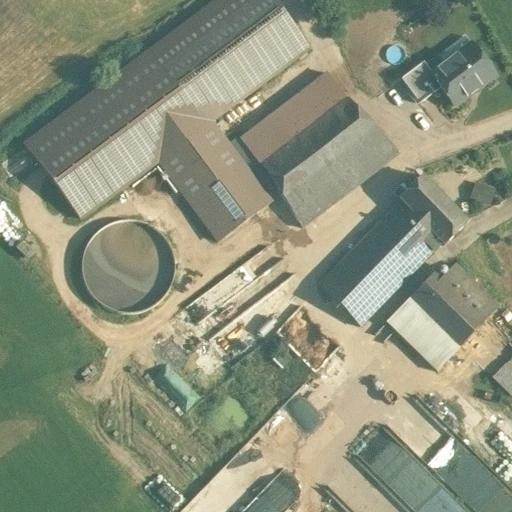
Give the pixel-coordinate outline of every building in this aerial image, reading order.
[(270,0),(217,0),(24,146),(80,221),(158,163),(211,123),(308,50),(270,0)] [(474,50),(448,70),(444,65),(431,75),(430,76),(440,89),(454,108),(494,78),(474,50)] [(423,64),(401,80),(419,105),(440,89),(430,76),(431,75),(423,64)] [(327,74),(240,141),(260,167),(261,166),(347,100),(327,74)] [(347,100),(261,166),(301,229),(398,153),(347,100)] [(270,203),(211,123),(158,163),(217,243),(270,203)] [(466,224),(421,177),(398,200),(400,202),(392,211),(432,253),(440,244),(443,247),(466,224)] [(474,182),(470,199),(492,204),(495,187),(474,182)] [(392,211),(319,286),(359,328),(432,253),(392,211)] [(171,286),(174,268),(170,251),(160,236),(145,226),(127,222),(109,226),(94,237),(84,252),(81,270),(85,287),(95,302),(110,312),(128,316),(146,312),(161,302),(171,286)] [(186,304),(226,363),(298,315),(277,284),(293,274),(274,245),(186,304)] [(481,291),(454,265),(442,278),(435,272),(409,299),(460,348),(498,308),(481,291)] [(460,348),(409,299),(386,324),(436,373),(460,348)] [(282,351),(272,362),(280,370),(290,359),(282,351)] [(511,359),(492,380),(511,398),(511,397),(511,359)] [(383,427),(456,493),(468,481),(472,485),(489,467),(411,396),(383,427)] [(229,463),(181,511),(242,511),(284,469),(247,444),(229,463)] [(284,469),(242,511),(286,511),(295,503),(284,469)]
